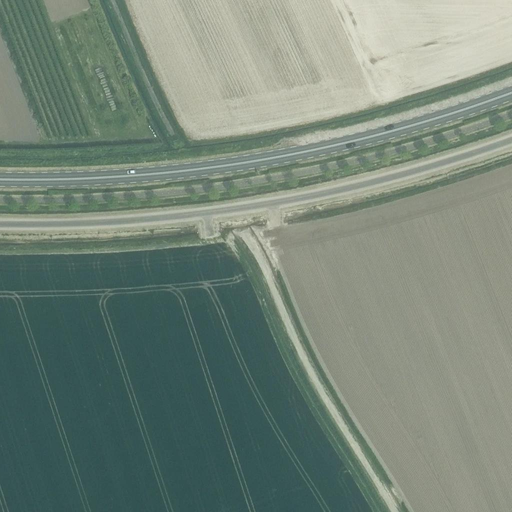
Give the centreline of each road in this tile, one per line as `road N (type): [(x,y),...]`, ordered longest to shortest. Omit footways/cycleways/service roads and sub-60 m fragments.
road 1 (primary): [(0,179),(239,164),(400,129),(511,92)]
road 2 (unclassified): [(0,224),(126,221),(265,205),(511,140)]
road 3 (unclassified): [(393,511),(311,375),(243,233)]
road 4 (unclassified): [(172,135),(111,0)]
